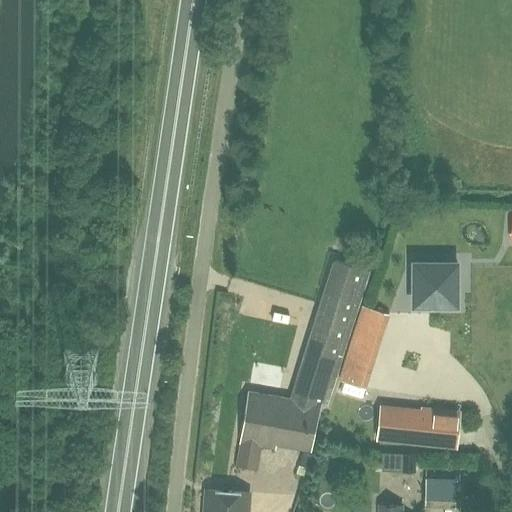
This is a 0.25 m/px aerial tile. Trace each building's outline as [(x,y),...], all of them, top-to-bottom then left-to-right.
[(356,299),(362,281),(367,269),(336,258),(324,287),(311,332),(313,334),(292,399),(247,392),(240,444),(274,450),(276,445),(310,451),(321,406),(320,405),(340,343),(343,344),(356,299)] [(413,262),(413,297),(429,297),(429,306),(450,306),(450,287),(457,287),(457,262),(413,262)] [(364,302),(338,381),(365,390),(390,309),(364,302)] [(290,313),(286,322),(303,329),(307,320),(290,313)] [(380,407),(377,439),(456,447),(459,415),(380,407)] [(416,467),(416,453),(403,453),(403,467),(416,467)] [(424,504),(454,506),(455,478),(425,476),(424,504)] [(246,511),(247,491),(222,490),(207,489),(206,511),(246,511)] [(400,511),(401,504),(378,503),(378,511),(400,511)]
